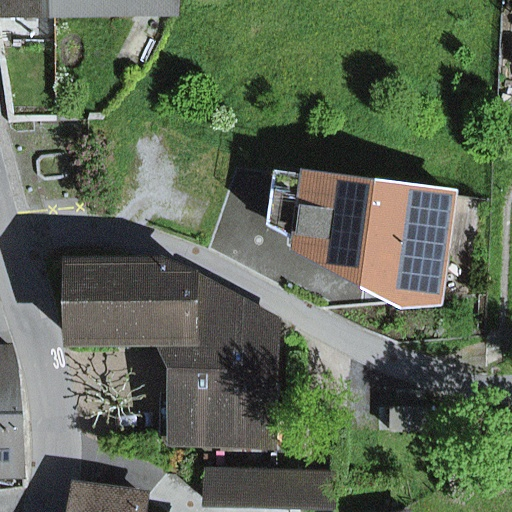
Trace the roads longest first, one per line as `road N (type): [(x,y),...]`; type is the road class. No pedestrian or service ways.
road 1 (residential): [(511,388),(420,374),(215,265),(148,240),(80,229),(9,232)]
road 2 (residential): [(49,511),(54,419),(29,304)]
